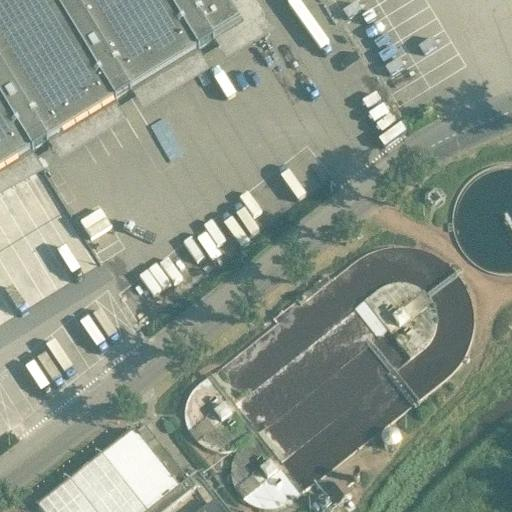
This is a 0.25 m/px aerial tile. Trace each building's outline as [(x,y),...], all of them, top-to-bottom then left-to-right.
[(0,0),(0,176),(242,29),(224,0),(0,0)] [(87,186),(80,170),(59,179),(66,196),(87,186)] [(407,309),(391,321),(400,334),(413,325),(412,323),(415,321),(407,309)] [(144,428),(39,511),(172,511),(197,493),(144,428)] [(342,485),(328,497),(338,508),(352,497),(342,485)]
